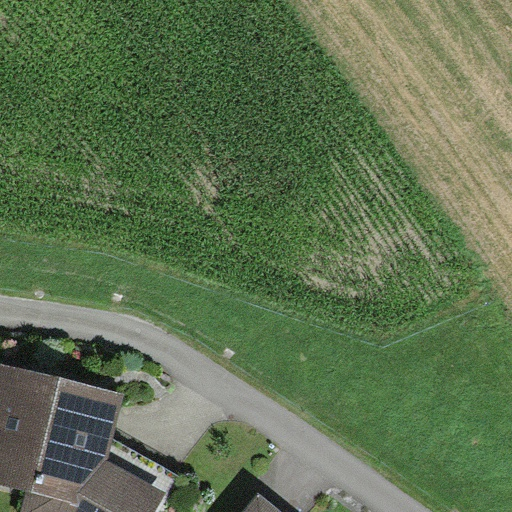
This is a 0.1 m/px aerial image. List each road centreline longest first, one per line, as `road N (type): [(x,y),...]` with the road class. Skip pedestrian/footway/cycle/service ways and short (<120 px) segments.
road 1 (residential): [(183,357),(405,511)]
road 2 (track): [(0,305),(46,309),(183,357)]
